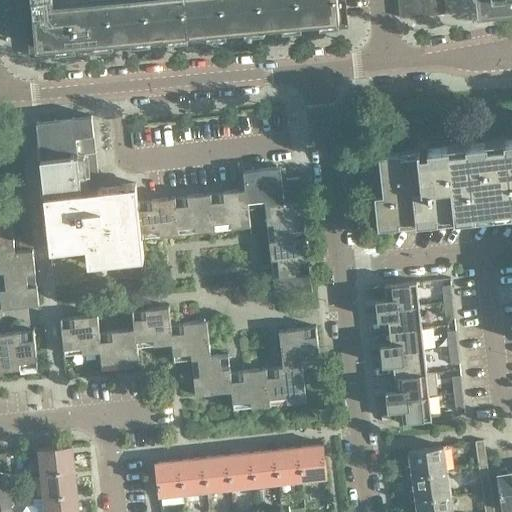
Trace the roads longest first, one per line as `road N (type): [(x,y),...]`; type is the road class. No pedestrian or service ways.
road 1 (unclassified): [(0,94),(323,66)]
road 2 (unclassified): [(371,511),(345,265)]
road 3 (unclassified): [(345,265),(323,66)]
road 4 (residential): [(498,398),(481,253)]
road 5 (residential): [(345,265),(481,253)]
road 6 (unclassified): [(388,61),(511,49)]
